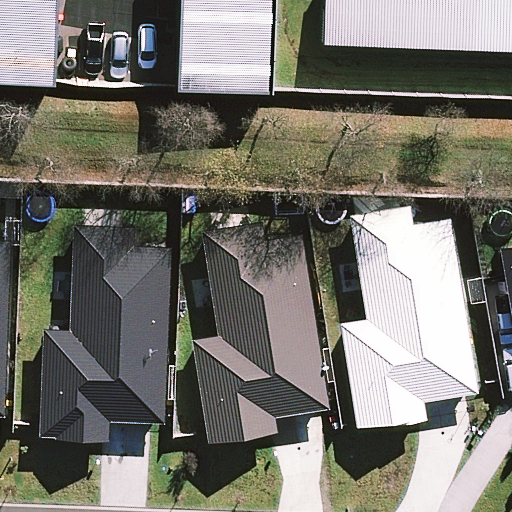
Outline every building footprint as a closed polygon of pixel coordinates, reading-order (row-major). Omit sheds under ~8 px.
[(0,0),(0,86),(49,88),(52,0),(0,0)] [(258,85),(261,0),(171,0),(169,81),(258,85)] [(511,0),(319,0),(318,38),(511,46),(511,0)] [(105,23),(82,21),(78,79),(102,80),(105,23)] [(448,214),(410,220),(408,204),(349,213),(364,313),(338,317),(354,421),(424,410),(422,396),(474,388),(448,214)] [(300,228),(262,234),(259,217),(200,226),(216,329),(190,333),(206,435),(277,424),(275,411),(327,403),(300,228)] [(169,241),(131,240),(132,222),(71,220),(67,323),(41,322),(37,432),(106,435),(107,416),(162,419),(169,241)] [(11,236),(0,235),(0,412),(3,413),(11,236)] [(511,240),(498,243),(511,319),(511,240)]
